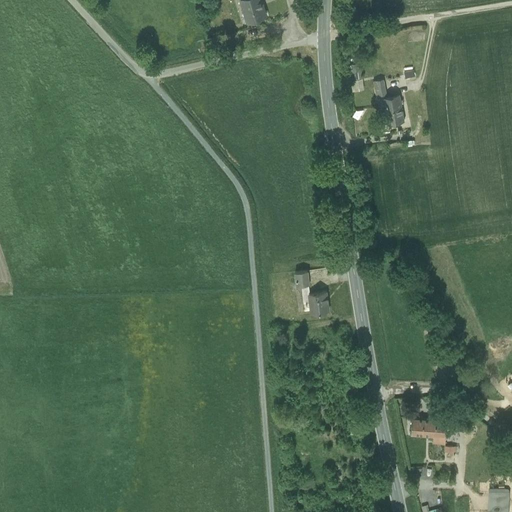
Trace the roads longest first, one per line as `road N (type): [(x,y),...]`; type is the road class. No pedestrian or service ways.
road 1 (secondary): [(402,511),(335,146),(324,0)]
road 2 (track): [(135,68),(227,177),(245,215),(268,511)]
road 3 (track): [(71,0),(135,68),(161,74),(323,35)]
road 4 (track): [(511,4),(323,35)]
road 5 (track): [(511,439),(448,391),(377,395)]
